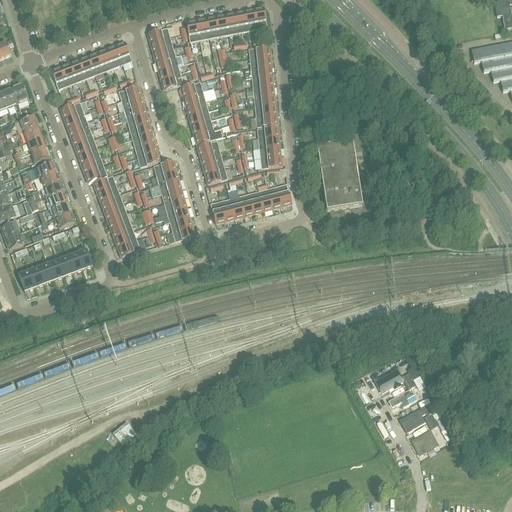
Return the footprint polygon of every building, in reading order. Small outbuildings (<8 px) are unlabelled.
[(37,0),(45,19),(42,20),(48,34),(75,24),(75,23),(121,5),(119,0),(120,0),(128,0),(129,3),(142,0),(37,0)] [(511,0),(498,0),(499,4),(494,5),(497,19),(502,18),(504,32),(511,30),(511,0)] [(265,20),(264,10),(254,12),(258,31),(267,29),(265,20)] [(254,12),(244,14),(248,33),(258,31),(254,12)] [(244,14),(234,15),(238,35),(248,33),(244,14)] [(234,15),(225,17),(229,37),(238,35),(234,15)] [(225,17),(215,19),(219,39),(229,37),(225,17)] [(215,19),(205,21),(209,41),(219,39),(215,19)] [(205,21),(196,23),(200,46),(210,44),(209,41),(205,21)] [(186,25),(190,48),(200,46),(196,23),(186,25)] [(157,33),(148,36),(150,45),(170,40),(167,30),(157,33)] [(150,45),(153,55),(173,49),(170,40),(150,45)] [(11,42),(6,44),(0,46),(0,61),(11,57),(9,51),(14,49),(11,42)] [(234,51),(241,51),(240,45),(240,43),(233,44),(234,51)] [(511,44),(471,52),(474,65),(481,63),(483,74),(491,73),(493,84),(500,83),(503,94),(510,92),(511,102),(511,44)] [(128,55),(124,45),(115,48),(122,67),(132,64),(128,55)] [(115,48),(106,52),(113,71),(122,67),(115,48)] [(153,55),(156,64),(175,59),(173,49),(153,55)] [(268,49),(249,52),(242,52),(243,62),(250,62),(270,59),(268,49)] [(227,64),(225,55),(225,51),(217,53),(220,65),(227,64)] [(106,52),(97,55),(104,74),(113,71),(106,52)] [(97,55),(88,59),(95,78),(104,74),(97,55)] [(91,84),(89,80),(95,78),(88,59),(79,63),(86,81),(87,85),(91,84)] [(156,64),(158,74),(178,68),(175,59),(156,64)] [(250,62),(251,71),(271,69),(270,59),(250,62)] [(77,85),(86,81),(79,63),(69,66),(77,85)] [(69,66),(60,70),(68,89),(77,85),(69,66)] [(158,74),(161,83),(180,78),(178,68),(158,74)] [(272,79),(271,69),(251,71),(244,72),(246,82),(252,81),(272,79)] [(55,84),(58,92),(68,89),(60,70),(51,73),(55,84)] [(173,90),(180,88),(183,88),(180,78),(161,83),(164,93),(173,90)] [(252,81),(253,91),(273,89),(272,79),(252,81)] [(119,85),(120,90),(121,90),(130,86),(128,82),(119,85)] [(200,85),(180,90),(183,100),(203,94),(200,85)] [(22,86),(11,91),(17,106),(28,101),(22,86)] [(88,89),(90,93),(92,98),(98,96),(95,87),(88,89)] [(138,89),(118,94),(121,104),(141,98),(138,89)] [(274,98),(273,89),(253,91),(246,92),(247,101),(254,101),(274,98)] [(11,91),(0,95),(7,110),(17,106),(11,91)] [(183,100),(186,109),(205,104),(203,94),(183,100)] [(121,104),(124,113),(143,108),(141,98),(121,104)] [(254,101),(255,110),(275,108),(274,98),(254,101)] [(186,109),(189,119),(208,113),(205,104),(186,109)] [(82,111),(79,105),(61,112),(64,121),(83,114),(85,113),(84,110),(82,111)] [(124,113),(127,123),(146,117),(143,108),(124,113)] [(255,110),(256,120),(276,118),(275,108),(255,110)] [(189,119),(191,128),(211,123),(208,113),(189,119)] [(64,121),(68,130),(87,123),(83,114),(64,121)] [(127,123),(129,132),(149,127),(146,117),(127,123)] [(232,120),(232,117),(222,119),(224,129),(229,128),(234,126),(233,120),(232,120)] [(34,118),(19,123),(23,134),(38,128),(34,118)] [(257,130),(277,128),(276,118),(256,120),(257,130)] [(68,130),(71,139),(90,132),(87,123),(68,130)] [(191,128),(194,137),(213,132),(211,123),(191,128)] [(109,128),(110,132),(111,134),(118,132),(117,125),(114,126),(109,128)] [(129,132),(132,142),(151,136),(149,127),(129,132)] [(9,128),(3,130),(6,136),(11,134),(9,128)] [(23,134),(27,145),(42,139),(38,128),(23,134)] [(197,147),(216,142),(222,140),(220,130),(213,132),(194,137),(197,147)] [(277,130),(257,132),(258,142),(278,140),(277,130)] [(71,139),(74,149),(93,142),(90,132),(71,139)] [(132,142),(135,151),(154,145),(151,136),(132,142)] [(27,145),(31,155),(46,149),(42,139),(27,145)] [(258,142),(259,152),(279,149),(278,140),(258,142)] [(74,149),(78,158),(97,151),(93,142),(74,149)] [(217,143),(197,149),(200,158),(219,153),(217,143)] [(317,149),(324,199),(326,213),(362,208),(352,144),(317,149)] [(135,151),(137,160),(157,155),(154,145),(135,151)] [(35,166),(50,161),(46,149),(31,155),(35,166)] [(259,152),(260,161),(280,159),(279,149),(259,152)] [(78,158),(81,167),(100,160),(97,151),(78,158)] [(200,158),(202,168),(222,162),(219,153),(200,158)] [(140,170),(160,164),(157,155),(137,160),(140,170)] [(261,171),(281,169),(280,159),(260,161),(261,171)] [(81,167),(85,176),(104,169),(100,160),(81,167)] [(202,168),(205,177),(225,172),(222,162),(202,168)] [(173,163),(160,167),(153,169),(156,178),(176,173),(173,163)] [(52,164),(36,170),(31,171),(36,182),(55,174),(52,164)] [(88,186),(107,178),(104,169),(85,176),(88,186)] [(286,178),(285,171),(272,172),(274,177),(273,177),(274,179),(286,178)] [(208,187),(227,182),(225,172),(205,177),(208,187)] [(156,178),(159,188),(178,182),(176,173),(156,178)] [(59,184),(55,174),(36,182),(35,183),(39,192),(44,190),(59,184)] [(112,178),(94,185),(97,195),(116,188),(112,178)] [(159,188),(162,197),(181,192),(178,182),(159,188)] [(44,190),(46,196),(44,196),(46,201),(63,194),(59,184),(44,190)] [(289,197),(287,187),(277,189),(282,209),(292,206),(289,197)] [(97,195),(101,204),(119,197),(116,188),(97,195)] [(277,189),(267,192),(272,211),(282,209),(277,189)] [(162,197),(164,207),(184,201),(181,192),(162,197)] [(267,192),(258,194),(263,214),(272,211),(267,192)] [(49,206),(51,210),(67,205),(63,194),(46,201),(47,206),(49,206)] [(258,194),(249,197),(254,216),(263,214),(258,194)] [(0,210),(10,207),(6,196),(0,198),(0,210)] [(101,204),(104,213),(123,206),(119,197),(101,204)] [(249,197),(239,199),(244,219),(254,216),(249,197)] [(30,207),(36,204),(34,198),(27,200),(30,207)] [(239,199),(230,202),(235,221),(244,219),(239,199)] [(164,207),(167,216),(186,210),(184,201),(164,207)] [(230,202),(220,204),(225,224),(235,221),(230,202)] [(36,204),(30,207),(32,214),(39,212),(36,204)] [(213,217),(215,226),(225,224),(220,204),(210,207),(213,217)] [(51,210),(51,211),(53,216),(52,217),(53,221),(70,215),(67,205),(51,210)] [(104,213),(107,222),(126,215),(123,206),(104,213)] [(0,225),(15,220),(10,209),(0,212),(0,225)] [(167,216),(170,225),(189,220),(186,210),(167,216)] [(35,217),(36,217),(39,226),(45,224),(42,214),(35,217)] [(59,231),(74,226),(70,215),(53,221),(55,226),(57,226),(59,231)] [(107,222),(111,232),(130,225),(126,215),(107,222)] [(141,228),(150,225),(148,221),(147,218),(143,220),(143,221),(139,223),(141,228)] [(192,229),(189,220),(170,225),(165,227),(167,235),(172,233),(172,235),(192,229)] [(1,229),(5,241),(18,236),(14,224),(1,229)] [(48,231),(45,224),(39,226),(42,233),(48,231)] [(111,232),(114,241),(133,234),(130,225),(111,232)] [(157,229),(153,231),(156,239),(160,238),(165,237),(163,233),(159,235),(157,229)] [(171,246),(175,244),(186,241),(194,239),(192,229),(172,235),(168,236),(171,246)] [(114,241),(118,250),(137,243),(133,234),(114,241)] [(31,239),(33,245),(43,241),(43,240),(41,235),(31,239)] [(9,252),(23,247),(18,236),(5,241),(9,252)] [(131,256),(139,253),(140,252),(137,243),(118,250),(121,259),(131,256)] [(86,252),(76,255),(82,272),(92,268),(86,252)] [(76,255),(66,259),(73,276),(82,272),(76,255)] [(66,259),(57,263),(63,279),(73,276),(66,259)] [(57,263),(47,266),(54,283),(63,279),(57,263)] [(47,266),(38,270),(44,286),(54,283),(47,266)] [(38,270),(28,273),(35,290),(44,286),(38,270)] [(28,273),(18,277),(25,294),(35,290),(28,273)] [(402,379),(405,386),(413,381),(420,377),(414,367),(407,372),(409,375),(402,379)] [(383,395),(403,384),(396,373),(376,384),(383,395)] [(416,387),(413,381),(405,386),(408,392),(416,387)] [(414,398),(410,392),(388,404),(391,411),(414,398)] [(424,420),(428,426),(441,419),(441,416),(440,414),(439,413),(438,412),(437,413),(433,405),(427,409),(431,416),(424,420)] [(378,419),(382,415),(376,409),(372,412),(378,419)] [(424,417),(421,411),(399,423),(405,436),(424,425),(421,419),(424,417)] [(443,418),(441,419),(428,426),(430,431),(438,427),(442,433),(449,429),(443,418)] [(113,435),(122,448),(137,436),(127,424),(113,435)] [(438,449),(430,434),(411,444),(416,452),(422,449),(426,456),(438,449)] [(393,447),(401,463),(407,460),(399,444),(393,447)] [(485,500),(485,505),(500,505),(500,511),(506,511),(507,500),(485,500)]
